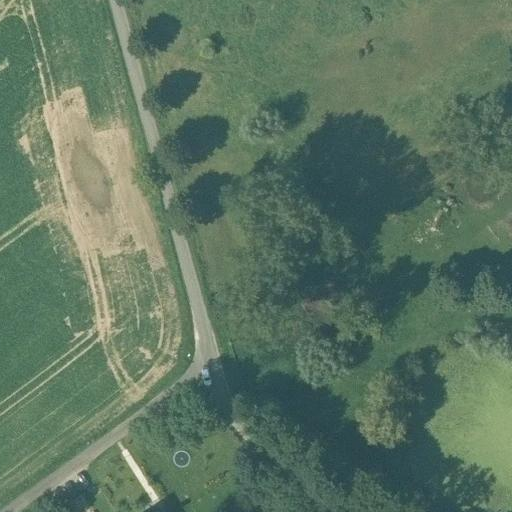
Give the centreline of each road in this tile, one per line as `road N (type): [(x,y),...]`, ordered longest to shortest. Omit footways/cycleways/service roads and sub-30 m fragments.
road 1 (unclassified): [(210,367),(118,0)]
road 2 (residential): [(9,511),(210,367)]
road 3 (unclassified): [(341,511),(256,438),(210,367)]
